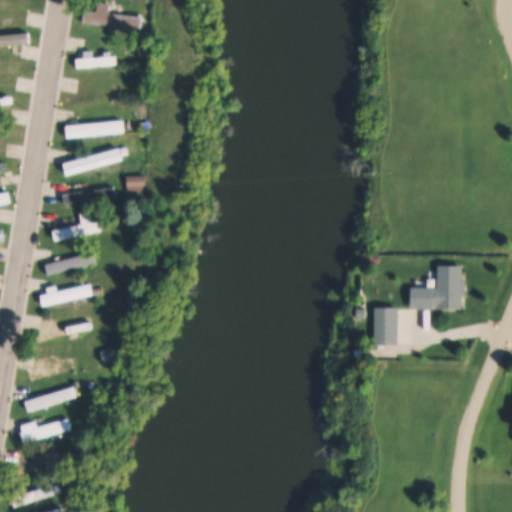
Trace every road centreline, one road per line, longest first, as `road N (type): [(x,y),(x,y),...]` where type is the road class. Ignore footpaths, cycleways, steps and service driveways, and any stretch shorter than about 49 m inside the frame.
road 1 (residential): [(458,511),(462,451),(511,313),(497,11),(511,46)]
road 2 (residential): [(0,392),(63,0)]
